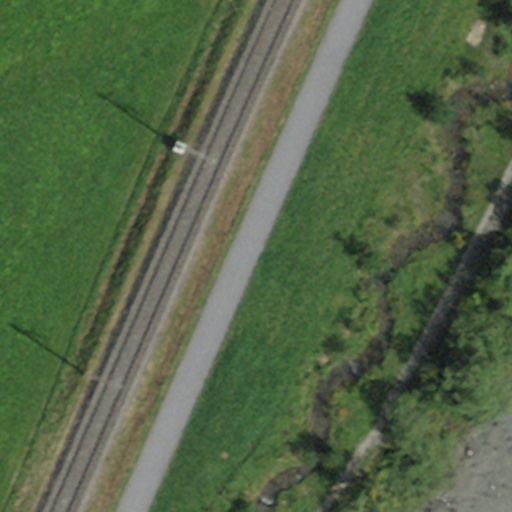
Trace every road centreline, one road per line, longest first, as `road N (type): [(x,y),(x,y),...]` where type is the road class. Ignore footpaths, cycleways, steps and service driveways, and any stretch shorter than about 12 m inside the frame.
road 1 (track): [(129,511),(355,0)]
road 2 (track): [(326,511),(511,164)]
